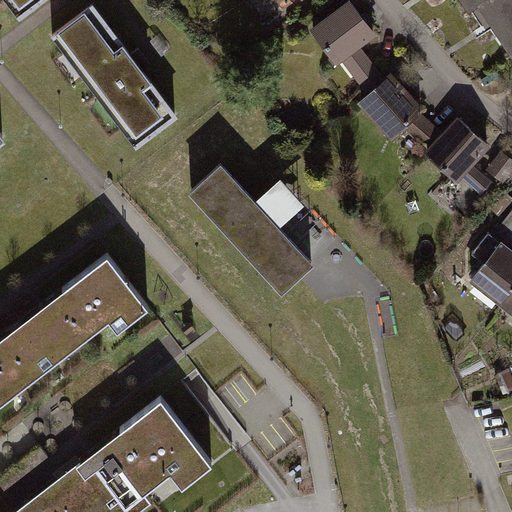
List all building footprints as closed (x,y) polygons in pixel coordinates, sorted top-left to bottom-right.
[(3,0),(16,16),(37,0),(3,0)] [(276,0),(283,8),(294,0),(276,0)] [(376,33),(351,0),(346,0),(309,27),(339,63),(376,33)] [(511,0),(460,0),(469,12),(478,7),(511,58),(511,57),(511,0)] [(89,3),(49,34),(133,142),(173,112),(89,3)] [(423,105),(391,71),(358,101),(393,138),(423,105)] [(492,145),(458,114),(425,150),(458,181),(492,145)] [(504,183),(511,171),(511,160),(502,154),(489,172),(504,183)] [(280,296),(311,269),(217,163),(186,191),(280,296)] [(511,213),(502,227),(511,234),(511,213)] [(511,249),(502,242),(471,284),(511,314),(511,249)] [(0,402),(139,294),(106,251),(0,333),(0,402)] [(360,511),(401,511),(367,304),(328,310),(360,511)] [(93,511),(104,504),(109,511),(123,511),(173,475),(183,488),(212,467),(161,400),(13,511),(93,511)]
